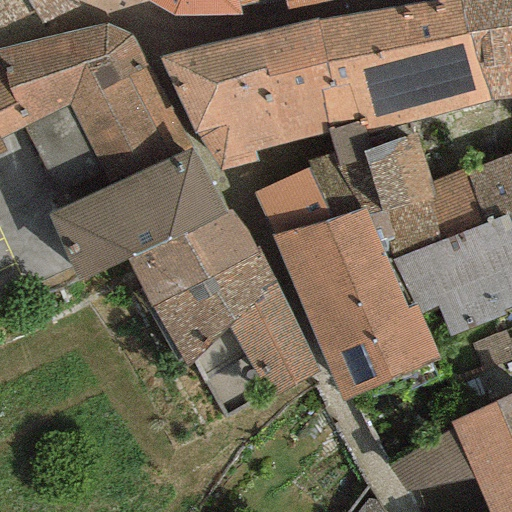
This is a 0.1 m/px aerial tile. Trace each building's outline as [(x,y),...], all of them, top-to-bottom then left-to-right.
[(85,12),(78,0),(0,0),(0,28),(31,13),(40,27),(85,12)] [(143,0),(173,18),(242,18),(241,5),(253,0),(252,0),(143,0)] [(340,1),(339,0),(280,0),(284,12),(340,1)] [(437,0),(384,8),(408,120),(488,101),(456,0),(437,0)] [(511,0),(456,0),(488,101),(511,98),(511,0)] [(408,120),(384,8),(316,23),(330,88),(318,92),(325,130),(361,121),(364,128),(408,120)] [(256,149),(325,130),(318,92),(330,88),(316,23),(314,18),(156,56),(195,135),(220,171),(259,161),(256,149)] [(107,23),(0,48),(0,63),(1,65),(0,65),(0,137),(68,106),(109,186),(190,149),(126,33),(107,23)] [(361,121),(325,130),(333,152),(358,213),(364,211),(406,308),(415,305),(418,314),(435,306),(449,336),(511,306),(511,234),(506,216),(480,225),(461,172),(462,170),(428,183),(413,134),(370,146),(364,128),(361,121)] [(109,186),(45,216),(75,282),(124,258),(148,308),(258,250),(229,210),(223,214),(190,149),(109,186)] [(308,168),(250,194),(274,235),(267,236),(341,402),(437,359),(418,314),(415,305),(406,308),(364,211),(358,213),(333,152),(304,160),(308,168)] [(511,154),(461,172),(480,225),(506,216),(511,234),(511,154)] [(258,250),(148,308),(183,373),(228,328),(269,397),(318,374),(258,250)] [(511,511),(511,393),(447,421),(449,433),(388,464),(417,511),(511,511)]
